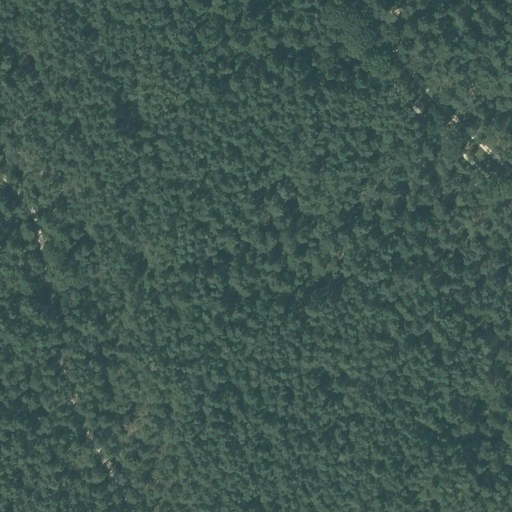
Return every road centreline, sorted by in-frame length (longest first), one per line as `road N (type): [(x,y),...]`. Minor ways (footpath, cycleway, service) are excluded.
road 1 (track): [(128,511),(67,396),(35,204),(0,154)]
road 2 (track): [(511,173),(390,48)]
